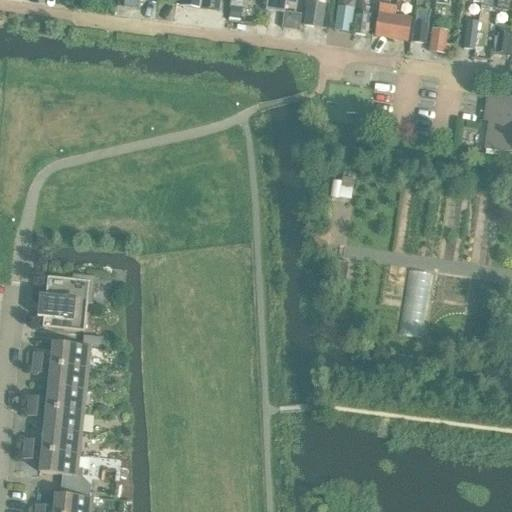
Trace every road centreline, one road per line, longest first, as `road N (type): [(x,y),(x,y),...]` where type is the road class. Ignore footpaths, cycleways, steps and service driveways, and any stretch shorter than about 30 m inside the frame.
road 1 (residential): [(410,62),(0,3)]
road 2 (residential): [(2,443),(19,271)]
road 3 (track): [(511,276),(348,252)]
